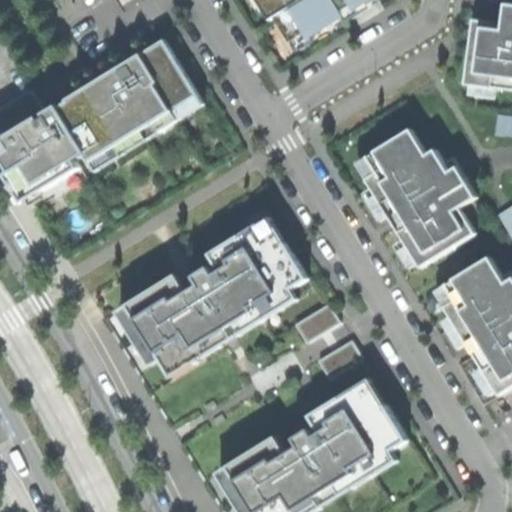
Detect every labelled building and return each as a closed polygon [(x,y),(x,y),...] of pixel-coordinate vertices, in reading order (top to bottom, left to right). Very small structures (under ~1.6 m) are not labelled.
[(267,0),(269,2),(263,5),(273,21),(278,18),(293,42),(309,32),(312,36),(347,14),(369,0),(267,0)] [(511,90),(511,5),(508,5),(505,24),(475,20),(466,85),(511,90)] [(33,89),(0,108),(0,149),(11,167),(31,200),(83,168),(78,161),(88,155),(92,162),(156,123),(162,133),(181,121),(175,111),(201,95),(167,40),(135,60),(78,95),(48,113),(33,89)] [(511,117),(500,116),(497,135),(511,136),(511,117)] [(98,172),(162,133),(156,123),(92,162),(98,172)] [(429,155),(414,130),(358,164),(394,222),(423,268),(477,234),(462,209),(480,198),(455,158),(446,163),(438,150),(429,155)] [(511,207),(500,215),(511,235),(511,207)] [(272,218),(263,223),(279,250),(288,244),(272,218)] [(179,275),(129,306),(130,306),(163,360),(175,378),(203,361),(203,360),(196,350),(294,289),(310,279),(288,244),(279,250),(263,223),(212,255),(222,271),(217,274),(212,267),(196,276),(201,285),(190,292),(179,275)] [(457,301),(446,308),(475,355),(500,396),(511,388),(511,280),(508,283),(492,257),(447,285),(457,301)] [(196,350),(203,360),(231,342),(300,299),(294,289),(196,350)] [(342,323),(330,304),(297,326),(309,344),(342,323)] [(130,306),(121,312),(154,366),(163,360),(130,306)] [(365,359),(353,341),(320,362),(332,381),(365,359)] [(371,379),(362,384),(379,411),(388,405),(371,379)] [(256,511),(296,511),(297,511),(393,451),(410,441),(388,405),(379,411),(362,384),(335,401),(342,411),(318,426),(322,434),(317,437),(312,429),(296,439),(301,447),(290,454),(279,437),(229,468),(256,511)] [(342,411),(335,401),(324,408),(311,416),(318,426),(342,411)] [(393,451),(297,511),(296,511),(319,511),(399,461),(393,451)] [(256,511),(229,468),(220,474),(244,511),(256,511)]
